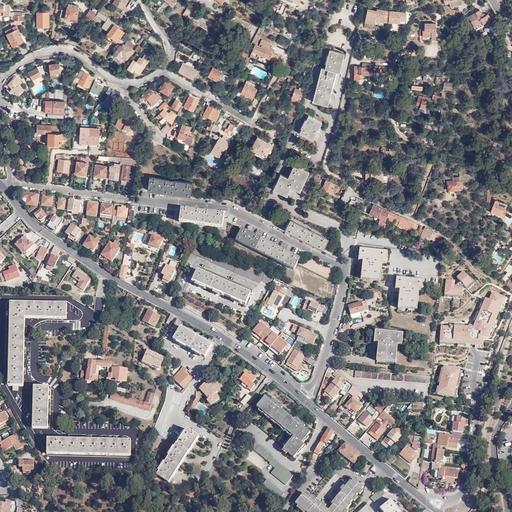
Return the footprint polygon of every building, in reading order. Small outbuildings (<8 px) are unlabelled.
[(3,1),(3,0),(0,0),(0,10),(10,10),(9,3),(5,4),(5,3),(6,3),(6,1),(3,1)] [(134,0),(131,0),(127,7),(133,11),(138,3),(134,0)] [(65,18),(77,21),(80,8),(79,8),(80,5),(73,4),(74,2),(70,1),(70,3),(69,3),(68,7),(63,5),(61,17),(65,18)] [(191,17),(194,10),(187,7),(183,14),(191,17)] [(96,16),(97,14),(92,11),(91,10),(86,18),(92,22),(96,16)] [(475,28),(490,20),(488,14),(484,16),(480,10),(468,16),(475,28)] [(37,11),(38,26),(48,27),(48,11),(37,11)] [(109,32),(115,37),(113,39),(112,41),(116,44),(120,38),(121,39),(123,37),(122,36),(125,33),(115,25),(112,22),(113,20),(99,11),(97,14),(96,16),(105,21),(102,27),(109,32)] [(401,23),(401,20),(401,17),(407,17),(407,12),(390,11),(389,21),(401,23)] [(437,40),(437,24),(424,24),(424,40),(437,40)] [(24,40),(16,25),(5,31),(13,46),(24,40)] [(128,40),(124,45),(122,44),(121,46),(119,45),(112,55),(123,64),(127,59),(127,58),(133,50),(131,48),(134,45),(128,40)] [(262,45),(261,47),(257,46),(255,45),(250,55),(257,58),(258,55),(270,60),(270,59),(276,61),(279,56),(273,53),(274,50),(269,48),(271,44),(262,40),(260,44),(262,45)] [(336,72),(338,72),(342,53),(329,50),(328,55),(326,64),(324,69),(321,68),(313,100),(322,102),(326,103),(329,92),(331,92),(332,87),(330,86),(331,83),(333,83),(336,72)] [(133,59),(126,69),(132,73),(133,71),(134,70),(139,73),(146,63),(147,64),(150,58),(144,54),(141,58),(139,57),(136,61),(133,59)] [(60,62),(60,63),(50,65),(51,74),(61,73),(60,69),(64,69),(63,62),(60,62)] [(178,71),(193,79),(195,76),(198,71),(199,69),(199,67),(197,66),(196,69),(196,70),(195,69),(183,63),(178,71)] [(377,65),(374,65),(373,68),(372,68),(372,64),(362,63),(362,67),(354,66),(353,80),(358,81),(358,79),(363,79),(363,75),(373,76),(374,72),(377,72),(377,65)] [(45,72),(41,65),(38,67),(37,67),(28,72),(33,81),(42,76),(43,78),(46,76),(45,72)] [(208,76),(217,81),(219,77),(222,72),(213,67),(208,76)] [(90,92),(95,80),(96,79),(92,77),(84,73),(84,72),(80,70),(78,75),(77,78),(76,77),(74,81),(79,83),(77,87),(85,90),(86,90),(90,92)] [(23,83),(16,76),(9,84),(12,88),(9,91),(12,95),(15,91),(19,95),(25,90),(21,86),(23,83)] [(106,92),(109,87),(105,83),(103,86),(101,85),(102,84),(97,82),(95,80),(90,92),(98,95),(102,89),(106,92)] [(160,90),(168,95),(173,86),(165,81),(160,90)] [(241,93),(252,99),(258,86),(246,81),(241,93)] [(296,86),(292,85),(289,93),(293,94),(292,96),(300,99),(303,91),(295,88),(296,86)] [(66,97),(65,88),(52,89),(53,98),(66,97)] [(161,98),(155,91),(153,92),(149,88),(141,96),(144,100),(146,98),(150,102),(149,103),(152,106),(161,98)] [(327,105),(331,92),(329,92),(326,103),(322,102),(313,100),(312,101),(327,105)] [(110,93),(104,102),(113,108),(118,101),(116,99),(117,98),(110,93)] [(420,107),(427,108),(429,101),(438,103),(437,103),(440,104),(441,102),(441,101),(440,99),(440,95),(432,93),(431,98),(418,95),(416,104),(420,105),(420,107)] [(199,100),(190,96),(185,107),(194,111),(199,100)] [(176,99),(172,106),(178,109),(182,103),(176,99)] [(46,101),(46,112),(58,113),(62,113),(64,113),(64,102),(46,101)] [(216,121),(220,112),(209,106),(205,115),(216,121)] [(172,125),(176,119),(178,114),(172,111),(169,114),(164,109),(157,116),(160,118),(163,116),(172,125)] [(308,115),(306,120),(304,123),(303,123),(302,124),(303,125),(302,128),(299,133),(311,139),(320,121),(308,115)] [(134,122),(119,116),(115,125),(124,129),(123,130),(128,132),(131,126),(132,126),(134,122)] [(57,126),(47,126),(47,121),(42,120),(42,125),(33,125),(33,133),(49,134),(48,144),(61,145),(61,140),(66,140),(66,134),(69,134),(69,130),(62,130),(62,133),(57,133),(57,126)] [(230,130),(232,131),(235,126),(227,121),(223,126),(226,128),(224,131),(228,133),(230,130)] [(322,122),(320,121),(311,139),(312,140),(322,122)] [(187,135),(190,127),(182,124),(179,132),(175,130),(173,136),(185,140),(184,142),(190,145),(193,137),(187,135)] [(167,125),(161,130),(163,133),(166,134),(170,128),(167,125)] [(212,132),(211,133),(214,135),(213,137),(218,140),(211,150),(220,155),(225,147),(226,148),(230,142),(225,140),(222,138),(220,136),(219,137),(215,134),(219,128),(215,125),(212,132)] [(80,127),(80,143),(99,144),(99,128),(80,127)] [(255,156),(266,161),(271,150),(269,149),(272,144),(257,137),(251,150),(256,154),(255,156)] [(390,155),(390,151),(386,151),(386,147),(380,147),(380,153),(385,153),(386,155),(390,155)] [(64,156),(56,155),(56,158),(58,159),(56,171),(67,172),(69,160),(64,159),(64,156)] [(88,163),(89,156),(83,155),(82,160),(81,160),(82,156),(77,155),(74,173),(86,175),(88,163)] [(121,161),(120,163),(136,166),(137,158),(121,157),(121,161)] [(280,174),(273,187),(285,193),(289,186),(290,183),(293,185),(291,187),(298,191),(307,171),(300,167),(302,164),(296,161),(294,165),(293,164),(287,177),(280,174)] [(106,170),(105,177),(112,178),(111,179),(117,180),(120,164),(114,163),(114,166),(110,166),(109,170),(106,170)] [(93,176),(94,176),(98,177),(99,177),(100,177),(102,178),(104,178),(105,177),(106,166),(95,164),(93,176)] [(121,180),(130,181),(132,166),(123,165),(121,180)] [(373,168),(370,168),(365,170),(367,174),(368,181),(369,181),(369,183),(388,183),(388,180),(387,180),(387,177),(384,177),(384,174),(380,174),(380,171),(373,171),(373,168)] [(309,172),(307,171),(298,191),(300,191),(309,172)] [(460,189),(458,175),(452,176),(446,176),(448,191),(460,189)] [(322,178),(315,176),(314,179),(320,182),(319,183),(325,186),(324,188),(331,191),(331,189),(336,191),(337,188),(344,192),(345,189),(341,187),(342,187),(322,177),(322,178)] [(496,177),(488,176),(486,201),(489,201),(492,182),(495,183),(496,177)] [(147,190),(190,196),(192,183),(149,177),(147,190)] [(27,210),(29,213),(38,206),(39,195),(22,193),(21,197),(24,202),(26,202),(26,205),(33,206),(27,210)] [(53,197),(43,196),(42,205),(52,207),(53,197)] [(58,209),(66,210),(67,200),(66,200),(66,199),(61,198),(61,199),(59,199),(58,209)] [(82,213),(83,207),(80,206),(80,202),(73,201),(72,200),(71,199),(70,200),(69,200),(68,211),(72,211),(78,212),(82,213)] [(506,203),(494,199),(490,212),(504,217),(507,210),(505,209),(506,203)] [(86,215),(96,217),(98,204),(88,203),(86,215)] [(395,220),(397,214),(373,204),(369,213),(378,217),(376,220),(385,224),(387,217),(395,220)] [(112,206),(101,205),(99,218),(105,219),(105,218),(111,219),(112,206)] [(113,217),(112,221),(116,222),(117,217),(127,218),(128,209),(125,209),(126,206),(122,206),(122,207),(118,207),(118,210),(114,210),(113,217)] [(39,218),(41,221),(47,217),(46,215),(41,209),(40,210),(38,208),(33,212),(35,214),(34,215),(37,219),(39,218)] [(179,221),(222,228),(225,215),(181,208),(179,221)] [(411,231),(415,222),(397,214),(395,220),(394,222),(398,224),(398,226),(411,231)] [(48,221),(50,223),(48,226),(56,232),(63,221),(54,215),(53,217),(52,217),(48,221)] [(285,229),(323,249),(328,239),(290,219),(285,229)] [(81,231),(72,225),(66,234),(70,237),(68,239),(74,242),(81,231)] [(85,232),(88,234),(91,229),(86,227),(81,225),(80,226),(86,230),(85,232)] [(424,239),(425,236),(433,240),(432,242),(435,244),(439,237),(440,238),(441,235),(437,233),(429,228),(425,226),(424,230),(421,228),(420,230),(419,231),(418,235),(421,236),(420,237),(424,239)] [(235,241),(293,270),(300,258),(242,229),(235,241)] [(167,242),(169,238),(150,231),(145,242),(149,244),(148,245),(159,249),(159,248),(163,249),(164,247),(160,245),(162,240),(167,242)] [(90,236),(89,236),(82,246),(89,250),(90,248),(94,250),(99,242),(100,243),(101,240),(97,237),(98,235),(93,232),(90,236)] [(15,245),(24,254),(33,246),(24,236),(15,245)] [(113,244),(109,242),(101,255),(112,263),(121,249),(118,248),(120,244),(115,241),(113,244)] [(134,244),(125,242),(124,247),(126,247),(124,255),(128,256),(132,257),(134,244)] [(55,246),(54,246),(50,255),(51,256),(46,268),(50,270),(51,267),(54,268),(59,256),(58,255),(60,250),(55,246)] [(271,285),(274,279),(264,274),(263,277),(194,246),(190,252),(220,265),(260,283),(261,281),(271,285)] [(36,257),(43,261),(48,251),(41,247),(36,257)] [(382,261),(386,261),(387,252),(359,249),(358,258),(363,259),(362,261),(361,277),(380,280),(382,263),(382,261)] [(488,258),(496,263),(498,260),(502,263),(506,257),(494,249),(488,258)] [(119,277),(124,280),(127,267),(126,267),(128,256),(124,255),(119,277)] [(163,274),(162,278),(169,282),(174,273),(172,272),(175,268),(165,263),(160,273),(163,274)] [(9,267),(10,270),(3,272),(5,281),(19,276),(16,265),(9,267)] [(77,269),(71,276),(78,281),(75,285),(82,291),(91,279),(77,269)] [(192,281),(245,304),(250,293),(197,270),(192,281)] [(463,271),(456,277),(467,289),(474,283),(463,271)] [(417,308),(419,292),(419,290),(423,290),(424,281),(396,278),(395,287),(400,288),(399,290),(398,306),(417,308)] [(444,296),(462,298),(463,287),(454,286),(455,280),(445,280),(444,296)] [(129,292),(114,284),(111,290),(114,289),(127,295),(129,292)] [(276,309),(284,294),(282,293),(284,290),(278,287),(276,290),(275,289),(267,304),(276,309)] [(114,289),(111,290),(110,293),(124,301),(127,295),(114,289)] [(167,300),(170,294),(164,291),(161,297),(167,300)] [(363,296),(364,301),(368,300),(371,299),(372,300),(377,299),(379,298),(377,292),(363,296)] [(320,303),(319,304),(306,299),(302,309),(307,311),(308,310),(316,313),(317,310),(322,312),(324,305),(320,303)] [(367,308),(364,301),(347,305),(350,314),(367,310),(367,308)] [(17,390),(17,386),(22,386),(25,318),(66,319),(67,304),(11,302),(7,385),(11,385),(11,390),(17,390)] [(142,320),(154,327),(160,316),(153,312),(153,311),(149,309),(142,320)] [(262,338),(269,329),(260,321),(252,330),(262,338)] [(304,330),(304,329),(294,325),(291,331),(297,334),(297,335),(305,338),(304,341),(312,345),(316,335),(312,334),(312,333),(305,330),(304,330)] [(173,339),(205,357),(212,345),(180,326),(173,339)] [(345,335),(345,336),(349,336),(349,330),(350,330),(350,326),(343,326),(343,330),(339,330),(339,335),(345,335)] [(271,346),(279,337),(269,329),(262,338),(271,346)] [(250,333),(260,340),(262,338),(252,330),(250,333)] [(396,361),(397,345),(397,343),(402,343),(403,333),(375,331),(374,340),(378,340),(378,343),(376,359),(396,361)] [(486,344),(480,341),(478,345),(471,342),(472,339),(467,337),(466,341),(465,340),(466,336),(461,334),(460,337),(450,333),(449,334),(443,331),(439,344),(445,346),(445,347),(467,355),(463,367),(476,372),(486,344)] [(271,346),(280,353),(287,344),(279,337),(271,346)] [(260,340),(269,348),(271,346),(262,338),(260,340)] [(278,355),(280,353),(271,346),(269,348),(278,355)] [(293,348),(292,348),(283,362),(284,363),(293,348)] [(295,349),(287,361),(296,367),(299,362),(304,355),(295,349)] [(142,361),(143,362),(153,366),(160,369),(164,358),(147,351),(142,361)] [(299,362),(301,363),(303,360),(307,362),(310,358),(304,354),(304,355),(299,362)] [(310,358),(307,362),(313,366),(316,362),(310,358)] [(296,367),(287,361),(285,364),(297,371),(302,363),(301,363),(299,362),(296,367)] [(455,398),(460,368),(442,365),(436,394),(455,398)] [(100,367),(89,366),(88,371),(82,371),(81,380),(87,381),(87,382),(97,383),(98,376),(99,376),(100,367)] [(173,379),(182,388),(192,379),(185,372),(187,370),(184,367),(173,379)] [(106,378),(106,380),(126,382),(127,369),(117,368),(112,368),(110,378),(106,378)] [(355,378),(430,383),(430,376),(356,370),(355,378)] [(338,381),(340,382),(341,380),(340,379),(342,377),(342,376),(336,371),(333,375),(339,380),(338,381)] [(252,383),(255,380),(249,375),(245,372),(239,379),(248,387),(248,388),(250,390),(255,385),(252,383)] [(343,385),(340,382),(338,381),(335,378),(324,391),(325,392),(331,397),(332,397),(343,385)] [(204,393),(209,398),(207,399),(211,404),(219,398),(216,393),(217,392),(207,381),(206,382),(204,383),(202,381),(197,386),(196,386),(197,387),(199,389),(200,388),(202,390),(204,393)] [(349,392),(353,396),(352,398),(345,406),(349,410),(351,408),(355,412),(361,406),(354,399),(357,395),(356,394),(358,392),(359,390),(353,385),(349,392)] [(35,387),(33,428),(48,429),(50,388),(35,387)] [(173,391),(167,388),(165,402),(153,429),(166,439),(170,434),(162,427),(172,404),(173,391)] [(196,397),(191,405),(194,407),(200,399),(200,395),(202,395),(204,393),(202,390),(201,391),(196,391),(196,397)] [(241,403),(244,405),(250,397),(247,394),(241,403)] [(257,407),(293,437),(283,450),(294,458),(304,445),(301,443),(310,432),(304,427),(304,426),(301,424),(302,423),(298,420),(297,420),(294,418),(293,419),(281,409),(282,408),(279,405),(276,402),(275,402),(272,400),(271,401),(265,396),(257,407)] [(384,411),(376,405),(374,407),(381,414),(383,411),(384,411)] [(0,413),(0,424),(9,420),(4,411),(0,413)] [(365,412),(359,419),(367,426),(373,419),(365,412)] [(396,421),(388,414),(383,420),(384,420),(382,423),(379,420),(377,422),(370,430),(379,437),(385,429),(383,427),(387,423),(391,426),(396,421)] [(439,445),(437,445),(433,444),(431,462),(432,462),(431,470),(435,470),(439,471),(438,477),(442,478),(442,480),(454,482),(455,478),(457,478),(458,471),(444,469),(444,464),(442,464),(444,447),(457,448),(458,439),(459,440),(461,432),(462,432),(463,424),(464,424),(465,417),(453,416),(452,422),(451,434),(440,432),(439,445)] [(212,430),(225,439),(226,435),(214,427),(212,430)] [(328,427),(314,452),(318,454),(320,451),(325,443),(327,444),(334,432),(328,427)] [(393,428),(383,440),(391,447),(401,435),(400,434),(401,432),(400,429),(398,428),(396,428),(394,430),(393,428)] [(187,429),(157,474),(169,482),(168,484),(179,491),(183,485),(173,478),(199,437),(187,429)] [(377,440),(379,437),(370,430),(368,432),(377,440)] [(408,431),(405,435),(413,441),(414,436),(408,431)] [(8,450),(7,449),(14,445),(14,447),(16,450),(23,447),(16,434),(0,442),(2,446),(1,447),(4,452),(8,450)] [(414,436),(413,441),(413,442),(420,445),(422,435),(414,434),(414,436)] [(68,455),(131,455),(131,440),(48,439),(47,454),(68,455)] [(391,447),(383,440),(381,442),(389,449),(391,447)] [(286,485),(293,475),(273,459),(274,458),(253,441),(249,446),(270,463),(269,464),(275,468),(271,473),(286,485)] [(362,455),(346,441),(338,451),(354,464),(362,455)] [(411,463),(413,460),(410,457),(414,453),(406,445),(399,453),(411,463)] [(23,467),(23,470),(31,471),(34,470),(34,469),(38,469),(38,461),(23,461),(23,460),(19,460),(19,467),(23,467)] [(349,480),(335,497),(337,499),(331,505),(327,510),(315,499),(336,474),(331,470),(309,496),(304,493),(295,503),(298,505),(305,511),(306,511),(344,511),(346,510),(351,504),(350,503),(353,499),(356,496),(358,494),(361,490),(363,487),(353,479),(351,482),(349,480)] [(284,493),(266,479),(263,484),(280,498),(284,493)] [(384,493),(379,488),(370,498),(375,503),(384,493)] [(401,511),(391,499),(380,508),(382,511),(401,511)] [(6,500),(6,503),(0,502),(0,511),(9,511),(10,504),(11,504),(12,501),(6,500)]
